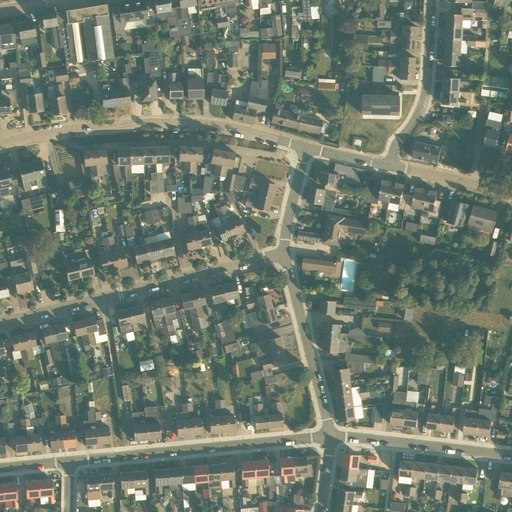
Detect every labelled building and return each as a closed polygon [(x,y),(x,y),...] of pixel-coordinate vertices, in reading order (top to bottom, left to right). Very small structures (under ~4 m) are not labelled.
[(140,0),(135,0),(131,1),(134,21),(141,20),(147,27),(156,26),(154,12),(147,13),(145,1),(141,1),(140,0)] [(153,0),(156,12),(156,13),(166,11),(167,17),(166,17),(170,37),(179,36),(178,27),(175,8),(171,8),(169,0),(153,0)] [(187,6),(195,5),(194,0),(179,0),(180,7),(175,8),(178,27),(190,24),(187,6)] [(218,28),(223,27),(218,0),(197,0),(197,5),(214,3),(218,28)] [(218,0),(223,27),(228,26),(225,7),(238,5),(237,0),(218,0)] [(272,0),(258,0),(260,8),(268,7),(267,4),(273,3),(272,0)] [(301,0),(301,1),(302,8),(302,17),(303,22),(311,22),(309,0),(301,0)] [(127,22),(134,21),(131,1),(121,2),(122,4),(117,5),(119,17),(113,18),(115,32),(124,30),(127,22)] [(481,1),(472,1),(472,3),(472,9),(475,10),(481,10),(481,1)] [(376,17),(384,17),(383,3),(375,3),(376,17)] [(57,25),(60,48),(64,48),(66,64),(113,58),(108,15),(106,4),(62,11),(64,23),(64,24),(57,25)] [(64,23),(62,11),(55,13),(55,10),(41,12),(43,27),(52,26),(55,49),(60,48),(57,25),(64,24),(64,23)] [(483,17),(482,21),(482,27),(486,28),(487,22),(487,17),(487,10),(481,10),(475,10),(475,15),(474,16),(483,17)] [(495,12),(495,20),(502,21),(503,13),(495,12)] [(471,28),(471,20),(471,15),(461,14),(447,13),(447,27),(462,28),(471,28)] [(244,15),(239,21),(245,26),(248,22),(250,21),(244,15)] [(280,35),(279,25),(279,15),(271,16),(271,28),(260,29),(260,37),(280,35)] [(35,36),(33,21),(17,24),(21,46),(29,45),(29,46),(36,44),(35,36)] [(0,41),(0,43),(1,50),(15,48),(13,25),(0,26),(0,41)] [(380,36),(390,36),(416,38),(416,27),(402,26),(402,31),(380,30),(380,36)] [(462,35),(462,28),(447,27),(446,40),(462,40),(468,41),(476,42),(477,35),(462,35)] [(187,35),(181,36),(182,46),(189,45),(187,35)] [(355,35),(355,45),(365,45),(365,35),(355,35)] [(415,49),(416,38),(390,36),(389,43),(401,43),(401,48),(415,49)] [(461,53),(462,40),(446,40),(445,52),(461,53)] [(128,42),(118,43),(119,51),(129,49),(128,42)] [(274,58),(274,44),(262,44),(262,58),(274,58)] [(159,64),(157,50),(149,51),(151,64),(159,64)] [(216,63),(214,51),(206,52),(208,64),(216,63)] [(45,66),(43,52),(36,54),(38,67),(45,66)] [(461,53),(445,52),(444,66),(468,67),(469,62),(461,61),(461,53)] [(236,53),(228,53),(228,67),(236,67),(236,53)] [(400,62),(388,61),(378,60),(378,66),(383,67),(388,67),(414,69),(415,57),(400,56),(400,62)] [(168,69),(168,57),(160,57),(160,69),(168,69)] [(352,79),(352,70),(353,64),(339,63),(338,78),(352,79)] [(383,67),(378,66),(373,66),(372,75),(369,75),(368,81),(383,82),(383,67)] [(414,69),(388,67),(387,73),(399,74),(399,79),(413,80),(414,69)] [(19,77),(18,71),(18,68),(13,68),(2,70),(0,69),(0,72),(1,79),(19,77)] [(66,68),(54,70),(56,82),(68,81),(66,68)] [(202,69),(195,69),(195,74),(187,75),(188,99),(203,98),(202,69)] [(30,70),(26,70),(18,71),(19,77),(20,82),(31,81),(30,70)] [(156,99),(156,97),(155,87),(161,86),(160,72),(151,73),(147,82),(140,82),(142,100),(156,99)] [(214,73),(207,72),(206,84),(212,85),(214,73)] [(182,98),(182,82),(176,82),(175,73),(168,73),(169,98),(182,98)] [(69,83),(79,82),(78,74),(68,75),(69,83)] [(481,95),(508,99),(511,79),(484,75),(481,95)] [(118,89),(115,90),(117,105),(130,104),(127,78),(117,79),(118,89)] [(317,88),(335,89),(335,79),(318,78),(317,88)] [(467,84),(468,79),(444,78),(443,91),(459,92),(459,84),(467,84)] [(117,105),(115,90),(111,90),(109,80),(99,81),(103,107),(117,105)] [(221,82),(220,90),(211,89),(209,103),(225,105),(227,91),(226,91),(227,83),(221,82)] [(248,108),(253,109),(256,97),(257,98),(259,89),(258,88),(259,83),(251,82),(250,88),(247,102),(236,100),(232,120),(245,122),(248,108)] [(43,110),(41,94),(34,94),(33,85),(26,86),(29,112),(43,110)] [(0,99),(0,113),(10,113),(10,107),(16,107),(15,89),(7,90),(7,87),(1,87),(1,90),(1,99),(0,99)] [(56,97),(49,98),(52,114),(66,112),(62,87),(54,89),(56,97)] [(245,122),(253,124),(256,110),(264,111),(269,91),(259,89),(257,98),(256,97),(253,109),(248,108),(245,122)] [(458,99),(459,92),(443,91),(442,104),(466,105),(467,100),(458,99)] [(384,114),(398,115),(399,96),(380,95),(361,95),(361,114),(375,114),(375,111),(379,111),(384,112),(384,114)] [(290,104),(288,112),(278,110),(280,104),(276,103),(271,122),(298,128),(301,116),(303,107),(290,104)] [(322,121),(301,116),(298,128),(319,133),(319,132),(323,133),(326,131),(327,126),(325,123),(322,122),(322,121)] [(489,122),(483,145),(496,148),(500,132),(493,131),(495,123),(489,122)] [(428,125),(426,136),(434,137),(436,126),(428,125)] [(438,163),(441,148),(415,142),(412,157),(438,163)] [(179,146),(179,160),(184,161),(183,173),(189,173),(191,147),(179,146)] [(143,164),(156,163),(155,147),(143,148),(143,164)] [(155,147),(156,163),(169,162),(168,147),(155,147)] [(202,147),(191,147),(189,173),(196,173),(196,161),(201,162),(202,147)] [(131,174),(131,164),(130,148),(117,149),(118,165),(124,164),(125,174),(126,174),(126,182),(131,181),(131,174)] [(131,164),(143,164),(143,148),(130,148),(131,164)] [(107,163),(105,149),(94,150),(97,176),(102,176),(103,176),(102,164),(107,163)] [(213,149),(210,163),(215,164),(213,175),(219,177),(224,151),(213,149)] [(97,176),(94,150),(83,152),(84,166),(89,165),(91,177),(97,176)] [(228,166),(233,167),(235,153),(224,151),(219,177),(226,178),(228,166)] [(32,162),(31,163),(37,188),(48,185),(41,160),(36,161),(36,160),(32,162)] [(37,188),(31,163),(18,166),(24,191),(37,188)] [(12,185),(17,184),(15,174),(9,175),(8,168),(0,170),(0,195),(0,197),(9,195),(9,194),(14,193),(12,185)] [(338,182),(339,175),(318,171),(317,178),(318,179),(317,183),(328,185),(327,190),(325,189),(325,190),(337,192),(341,193),(343,182),(338,182)] [(50,193),(58,191),(54,173),(48,175),(50,185),(48,186),(50,193)] [(156,173),(157,192),(164,192),(164,182),(164,180),(162,180),(162,173),(156,173)] [(232,191),(235,175),(228,174),(225,190),(232,191)] [(212,177),(204,177),(202,192),(210,193),(212,177)] [(259,195),(271,198),(275,184),(251,179),(249,187),(260,190),(259,195)] [(376,180),(370,179),(369,179),(367,191),(364,201),(372,203),(374,193),(375,187),(376,180)] [(375,187),(374,193),(372,203),(378,204),(379,200),(389,202),(394,181),(386,179),(386,181),(382,180),(380,191),(375,190),(376,187),(375,187)] [(72,181),(64,182),(66,190),(74,189),(72,181)] [(394,181),(389,202),(400,204),(399,209),(405,210),(408,194),(408,196),(402,195),(404,185),(401,184),(401,182),(394,181)] [(408,194),(405,210),(411,212),(412,207),(422,209),(427,188),(420,186),(419,188),(416,187),(413,198),(408,197),(409,194),(408,194)] [(337,192),(325,190),(310,187),(307,201),(323,204),(334,206),(337,192)] [(254,197),(256,190),(250,188),(248,195),(254,197)] [(442,201),(441,201),(441,204),(435,202),(438,192),(434,191),(434,190),(427,188),(422,209),(429,211),(428,215),(438,217),(442,201)] [(234,190),(233,194),(232,191),(225,194),(230,204),(238,200),(236,196),(237,191),(234,190)] [(83,192),(72,193),(73,201),(84,199),(83,192)] [(268,211),(271,198),(259,195),(258,200),(247,197),(245,206),(246,206),(244,211),(250,212),(251,207),(268,211)] [(29,199),(29,198),(21,200),(25,216),(33,214),(32,210),(44,207),(41,196),(29,199)] [(102,197),(103,206),(110,205),(108,196),(102,197)] [(178,213),(188,213),(191,213),(191,202),(183,203),(183,198),(177,198),(178,213)] [(337,198),(336,206),(344,206),(345,199),(337,198)] [(445,203),(442,212),(440,219),(447,221),(447,222),(463,226),(469,205),(453,201),(452,205),(445,203)] [(469,223),(493,229),(497,213),(474,206),(469,223)] [(167,208),(157,210),(159,217),(168,215),(171,214),(171,211),(167,208)] [(355,220),(356,212),(334,208),(333,216),(355,220)] [(56,225),(63,225),(63,209),(55,210),(56,225)] [(159,222),(159,219),(156,209),(150,211),(153,223),(159,222)] [(147,225),(153,223),(150,211),(144,212),(147,225)] [(192,216),(194,224),(196,232),(200,247),(212,244),(206,221),(199,223),(197,215),(192,216)] [(355,220),(333,216),(329,215),(325,235),(299,231),(298,239),(324,242),(339,245),(341,230),(366,234),(368,222),(355,220)] [(245,231),(241,222),(238,216),(227,222),(234,236),(245,231)] [(405,229),(417,231),(418,223),(407,221),(405,229)] [(222,242),(234,236),(227,222),(215,227),(222,242)] [(124,226),(127,238),(133,237),(130,225),(124,226)] [(187,250),(200,247),(196,232),(184,235),(187,250)] [(157,241),(158,241),(156,236),(144,239),(149,260),(161,257),(157,241)] [(149,260),(144,239),(143,239),(143,237),(138,238),(140,246),(133,247),(137,263),(149,260)] [(174,254),(172,244),(170,238),(158,241),(157,241),(161,257),(174,254)] [(494,256),(498,242),(491,241),(487,254),(494,256)] [(93,274),(87,249),(85,250),(84,247),(74,250),(74,252),(81,277),(93,274)] [(127,265),(125,256),(124,250),(111,253),(115,268),(127,265)] [(69,280),(81,277),(74,252),(62,255),(69,280)] [(111,253),(105,254),(99,256),(103,271),(115,268),(111,253)] [(33,289),(30,279),(29,274),(36,272),(32,256),(24,258),(25,261),(17,263),(17,260),(10,262),(17,293),(33,289)] [(335,273),(337,260),(305,256),(303,269),(335,273)] [(8,295),(6,285),(4,277),(10,276),(7,262),(0,263),(0,296),(1,297),(2,297),(2,296),(5,295),(6,296),(6,295),(8,295)] [(42,262),(34,264),(36,272),(44,270),(42,262)] [(243,289),(237,291),(235,282),(222,285),(225,300),(233,298),(235,306),(241,304),(239,297),(244,295),(243,289)] [(218,302),(225,300),(222,285),(209,288),(211,298),(215,311),(220,310),(218,302)] [(202,290),(191,293),(197,318),(203,316),(201,305),(206,304),(202,290)] [(180,295),(182,305),(184,309),(189,308),(194,331),(196,336),(199,335),(199,333),(200,333),(200,330),(197,318),(191,293),(180,295)] [(260,311),(272,307),(268,294),(245,300),(247,309),(258,306),(260,311)] [(376,310),(376,305),(377,301),(345,297),(344,302),(336,301),(322,300),(320,313),(335,314),(336,307),(344,308),(344,307),(376,310)] [(175,311),(174,307),(171,298),(160,300),(166,326),(173,324),(170,313),(175,311)] [(169,335),(166,326),(160,300),(149,303),(156,328),(161,327),(163,337),(169,335)] [(147,328),(144,315),(142,305),(128,308),(132,323),(140,321),(142,329),(147,328)] [(250,318),(252,327),(276,321),(272,307),(260,311),(261,315),(250,318)] [(412,320),(413,308),(404,307),(402,319),(412,320)] [(116,311),(118,321),(121,335),(127,333),(125,325),(132,323),(128,308),(116,311)] [(224,320),(230,318),(229,311),(222,312),(224,320)] [(350,315),(349,322),(361,324),(362,317),(350,315)] [(99,335),(106,334),(102,319),(96,321),(94,316),(83,319),(90,345),(96,343),(93,332),(97,331),(99,335)] [(92,355),(90,345),(83,319),(72,322),(76,336),(81,335),(86,356),(92,355)] [(390,333),(391,323),(380,322),(379,331),(390,333)] [(218,338),(225,336),(221,323),(214,325),(218,338)] [(339,339),(352,341),(357,341),(357,342),(380,345),(380,344),(381,337),(367,336),(350,334),(350,333),(340,333),(341,324),(326,323),(325,335),(332,336),(331,337),(340,338),(339,339)] [(67,338),(66,334),(64,324),(52,327),(60,360),(67,358),(62,339),(67,338)] [(55,361),(60,360),(52,327),(42,329),(45,343),(50,342),(55,361)] [(36,346),(35,341),(33,332),(21,334),(27,360),(34,358),(31,347),(36,346)] [(29,365),(27,360),(21,334),(11,337),(14,351),(18,350),(21,362),(23,361),(24,366),(29,365)] [(350,354),(352,341),(339,339),(340,338),(331,337),(332,336),(325,335),(323,351),(339,352),(346,353),(345,360),(347,361),(363,362),(377,364),(378,357),(350,354)] [(256,352),(257,357),(271,353),(283,350),(280,336),(256,342),(258,351),(256,352)] [(223,345),(226,353),(239,349),(237,341),(223,345)] [(67,357),(75,355),(74,346),(65,347),(67,357)] [(215,347),(208,349),(209,357),(217,355),(215,347)] [(48,350),(43,351),(46,364),(52,363),(48,350)] [(200,350),(191,352),(193,360),(202,358),(200,350)] [(283,350),(271,353),(272,358),(261,361),(263,370),(287,363),(283,350)] [(152,361),(140,362),(141,369),(153,367),(152,361)] [(351,381),(350,373),(364,371),(363,362),(347,361),(348,368),(333,370),(335,383),(351,381)] [(110,367),(102,369),(103,376),(111,375),(110,367)] [(419,368),(418,383),(427,383),(428,368),(419,368)] [(252,380),(262,378),(260,370),(250,373),(252,380)] [(463,387),(464,374),(454,372),(453,386),(463,387)] [(465,380),(478,381),(478,373),(466,372),(465,380)] [(266,384),(276,382),(274,375),(264,378),(266,384)] [(395,375),(391,375),(389,391),(397,392),(399,376),(395,375)] [(335,383),(337,396),(352,394),(351,381),(335,383)] [(83,383),(84,393),(92,392),(91,382),(83,383)] [(124,402),(130,401),(128,385),(122,386),(124,402)] [(406,400),(417,402),(419,392),(408,389),(406,400)] [(354,406),(352,394),(337,396),(338,408),(354,406)] [(500,409),(501,398),(486,396),(484,407),(500,409)] [(283,426),(280,402),(280,397),(271,397),(272,414),(268,415),(269,427),(283,426)] [(406,402),(393,400),(390,424),(403,426),(406,402)] [(406,402),(403,426),(417,427),(420,404),(406,402)] [(382,423),(384,403),(383,403),(376,404),(375,422),(382,423)] [(31,404),(24,406),(26,413),(33,410),(31,404)] [(269,427),(268,415),(263,415),(262,404),(252,404),(255,429),(269,427)] [(435,405),(429,405),(427,428),(440,430),(442,414),(434,414),(435,405)] [(354,406),(338,408),(340,421),(356,420),(354,406)] [(85,445),(98,444),(96,428),(95,420),(95,412),(94,407),(89,407),(89,411),(87,411),(88,420),(83,420),(85,445)] [(145,415),(147,439),(160,438),(157,407),(144,408),(144,411),(145,415)] [(442,414),(440,430),(453,432),(456,408),(451,407),(450,415),(442,414)] [(471,410),(466,409),(463,433),(476,435),(478,419),(470,418),(471,410)] [(147,439),(145,415),(144,411),(131,413),(134,441),(147,439)] [(478,419),(476,435),(490,436),(493,412),(487,412),(486,420),(478,419)] [(60,416),(61,424),(61,432),(63,447),(75,446),(74,430),(69,431),(68,423),(66,423),(65,415),(60,416)] [(221,416),(223,432),(235,431),(233,415),(221,416)] [(210,433),(223,432),(221,416),(209,417),(210,433)] [(188,419),(190,435),(202,434),(201,418),(188,419)] [(27,435),(26,427),(25,419),(20,419),(21,427),(19,427),(20,436),(14,436),(16,452),(28,451),(27,435)] [(177,436),(190,435),(188,419),(176,420),(177,436)] [(41,450),(39,434),(34,434),(33,426),(31,426),(26,427),(27,435),(28,451),(41,450)] [(96,428),(98,444),(110,443),(109,427),(96,428)] [(63,447),(61,432),(49,433),(50,449),(63,447)] [(358,468),(359,455),(344,453),(342,466),(358,468)] [(307,472),(307,465),(306,457),(292,458),(294,474),(307,472)] [(279,459),(281,475),(281,483),(287,482),(286,474),(294,474),(292,458),(279,459)] [(256,485),(269,484),(267,460),(254,461),(256,485)] [(399,475),(400,476),(412,477),(414,461),(401,460),(399,475)] [(242,486),(256,485),(254,461),(240,462),(242,486)] [(414,461),(412,477),(425,478),(427,463),(414,461)] [(219,464),(221,489),(229,488),(229,487),(235,487),(232,463),(219,464)] [(438,480),(439,464),(427,463),(425,478),(438,480)] [(222,496),(221,489),(219,464),(206,465),(208,481),(208,489),(209,497),(214,497),(222,496)] [(450,482),(452,466),(439,464),(438,480),(450,482)] [(195,482),(208,481),(206,465),(193,466),(195,482)] [(181,483),(195,482),(193,466),(180,468),(181,483)] [(358,468),(342,466),(341,479),(356,481),(355,486),(365,487),(367,469),(358,468)] [(463,483),(465,467),(452,466),(450,482),(463,483)] [(465,467),(463,483),(476,485),(478,469),(465,467)] [(176,484),(177,492),(182,491),(181,483),(180,468),(167,469),(168,484),(176,484)] [(168,484),(167,469),(154,470),(156,494),(161,493),(160,485),(168,484)] [(133,472),(134,487),(142,487),(143,495),(148,494),(146,470),(133,472)] [(126,488),(134,487),(133,472),(119,473),(121,497),(127,496),(126,488)] [(511,488),(511,472),(501,472),(498,495),(504,496),(505,488),(511,488)] [(109,498),(114,497),(112,473),(99,475),(100,490),(108,490),(109,498)] [(100,490),(99,475),(85,476),(87,499),(100,498),(100,490)] [(48,503),(54,503),(51,479),(38,480),(40,496),(48,495),(48,503)] [(32,497),(40,496),(38,480),(25,482),(27,505),(32,505),(32,497)] [(12,507),(18,506),(15,483),(2,484),(4,500),(11,499),(12,507)] [(276,498),(275,485),(268,486),(269,498),(272,498),(272,501),(275,501),(275,498),(276,498)] [(362,498),(363,493),(339,489),(337,502),(353,505),(354,497),(362,498)] [(304,496),(294,495),(293,504),(303,505),(304,496)] [(127,509),(127,499),(119,500),(120,507),(120,510),(127,509)] [(265,501),(257,502),(258,511),(266,510),(265,501)] [(407,511),(407,502),(390,501),(390,510),(407,511)] [(351,511),(353,505),(337,502),(336,511),(351,511)]
